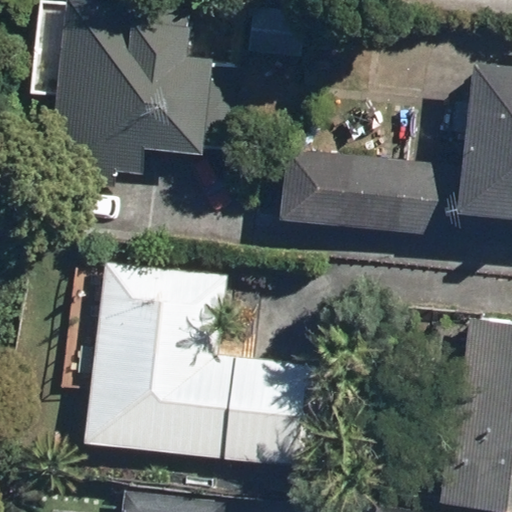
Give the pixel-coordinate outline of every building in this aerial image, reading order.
[(208,149),(216,55),(191,53),(194,21),(150,17),(151,3),(116,0),(66,0),(51,179),(113,184),(114,169),(147,172),(150,144),(208,149)] [(297,22),(243,22),(243,61),(296,62),(297,22)] [(451,206),(511,212),(511,61),(473,57),(461,163),(287,143),(279,217),(448,236),(451,206)] [(322,467),(334,365),(220,353),(229,272),(107,259),(86,440),(322,467)] [(511,318),(466,312),(441,495),(511,504),(511,318)] [(114,511),(220,511),(221,497),(116,489),(114,511)]
